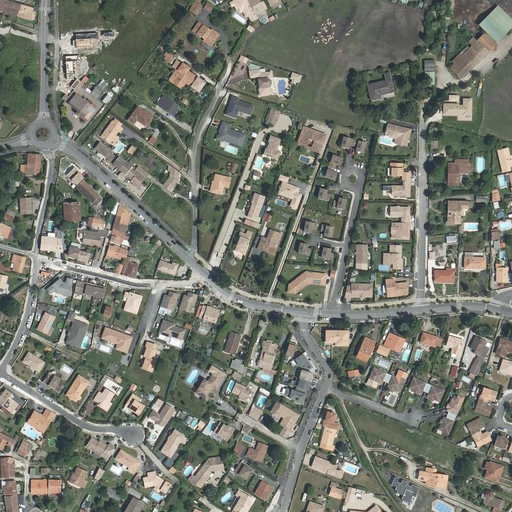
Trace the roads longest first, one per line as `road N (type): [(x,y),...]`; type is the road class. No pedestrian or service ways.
road 1 (residential): [(422,309),(422,101),(443,83),(444,39)]
road 2 (residential): [(192,261),(198,134),(225,79)]
road 3 (residential): [(192,261),(53,138)]
road 4 (residential): [(1,370),(87,427),(133,435),(141,444)]
road 5 (residential): [(71,265),(150,283),(192,284),(205,274)]
road 6 (track): [(402,511),(340,395)]
road 7 (residential): [(282,510),(327,387)]
road 8 (tertiary): [(46,122),(47,0)]
road 9 (residential): [(301,310),(422,309)]
